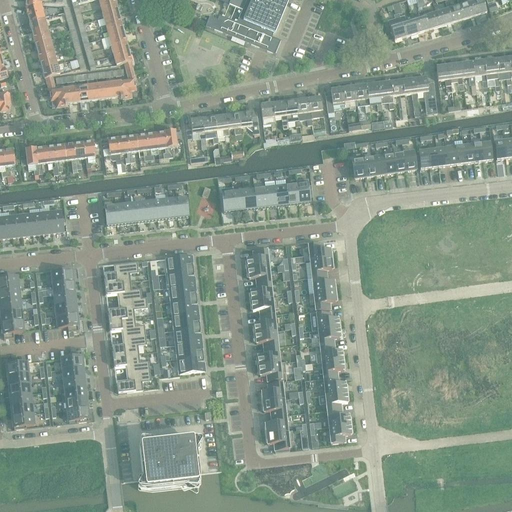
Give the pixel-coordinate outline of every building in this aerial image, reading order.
[(80,11),(100,6),(98,0),(93,2),(92,0),(76,0),(78,6),(80,11)] [(100,6),(101,10),(116,6),(114,0),(99,0),(98,0),(100,6)] [(285,5),(274,0),(214,0),(216,1),(216,0),(230,0),(228,6),(242,11),(236,24),(218,17),(217,21),(209,18),(205,28),(244,44),(275,57),(276,56),(275,56),(280,43),(281,43),(271,38),(285,5)] [(469,4),(474,19),(486,15),(481,0),(469,4)] [(469,4),(458,7),(463,22),(474,19),(469,4)] [(487,7),(489,15),(497,12),(495,4),(487,7)] [(73,7),(75,17),(81,15),(80,11),(78,6),(73,7)] [(101,10),(103,19),(119,15),(116,6),(101,10)] [(27,15),(29,23),(44,19),(41,8),(33,7),(26,9),(27,15)] [(451,26),(463,22),(458,7),(447,11),(451,26)] [(427,11),(422,12),(428,33),(440,29),(435,15),(428,17),(427,11)] [(443,12),(435,15),(440,29),(451,26),(447,11),(443,12)] [(64,13),(67,23),(73,21),(70,12),(64,13)] [(419,19),(412,22),(417,36),(428,33),(422,12),(417,14),(419,19)] [(75,17),(78,26),(84,24),(81,15),(75,17)] [(100,28),(101,30),(121,25),(119,15),(103,19),(105,27),(100,28)] [(394,44),(405,40),(399,19),(399,20),(398,16),(397,16),(395,17),(393,18),(394,21),(387,23),(394,44)] [(404,18),(399,19),(405,40),(417,36),(412,22),(406,24),(404,18)] [(47,28),(44,19),(29,23),(32,33),(47,28)] [(67,23),(69,32),(75,31),(73,21),(67,23)] [(78,26),(80,36),(86,34),(84,24),(78,26)] [(107,32),(109,39),(124,34),(121,25),(101,30),(102,33),(107,32)] [(49,38),(47,28),(32,33),(34,42),(49,38)] [(69,32),(72,42),(78,40),(75,31),(69,32)] [(80,36),(83,46),(89,44),(86,34),(80,36)] [(107,49),(111,48),(111,47),(126,43),(124,34),(109,39),(105,40),(107,49)] [(52,47),(49,38),(34,42),(37,51),(52,47)] [(72,42),(74,51),(80,49),(78,40),(72,42)] [(111,47),(111,48),(113,57),(129,53),(126,43),(111,47)] [(83,46),(85,54),(91,53),(89,44),(83,46)] [(54,56),(52,47),(37,51),(39,61),(54,56)] [(74,51),(77,60),(83,59),(80,49),(74,51)] [(85,54),(88,63),(94,62),(91,53),(85,54)] [(116,67),(124,65),(126,72),(133,70),(131,64),(131,63),(129,53),(113,57),(116,67)] [(39,61),(42,70),(57,66),(54,56),(39,61)] [(86,69),(83,59),(77,60),(80,71),(86,69)] [(508,60),(496,61),(498,75),(504,75),(505,81),(506,81),(506,87),(511,86),(509,74),(508,60)] [(497,75),(498,75),(496,61),(484,63),(486,77),(493,76),(494,88),(499,88),(497,75)] [(96,70),(94,62),(88,63),(90,71),(96,70)] [(486,77),(484,63),(472,64),(474,78),(481,77),(483,94),(488,93),(486,77)] [(476,95),(474,78),(472,64),(460,66),(462,80),(468,79),(469,87),(470,87),(471,96),(476,95)] [(45,81),(46,80),(47,85),(53,83),(52,79),(60,76),(57,66),(42,70),(45,81)] [(464,92),(462,80),(460,66),(448,67),(450,85),(451,85),(458,85),(459,93),(464,92)] [(452,93),(451,85),(450,85),(448,67),(436,69),(438,83),(444,82),(445,90),(446,90),(447,94),(452,93)] [(5,73),(4,70),(0,71),(0,82),(8,80),(7,73),(5,73)] [(129,81),(116,83),(116,91),(122,90),(123,99),(131,98),(130,92),(136,92),(134,80),(135,80),(133,73),(127,75),(129,81)] [(426,79),(414,81),(416,95),(423,94),(426,117),(437,115),(433,84),(427,85),(426,79)] [(419,117),(416,95),(414,81),(402,82),(404,96),(411,95),(414,118),(419,117)] [(407,119),(404,96),(402,82),(390,84),(392,98),(398,97),(401,120),(407,119)] [(120,100),(123,99),(122,90),(116,91),(116,83),(106,84),(108,99),(120,97),(120,100)] [(106,84),(96,85),(98,100),(108,99),(106,84)] [(394,110),(392,98),(390,84),(378,85),(381,106),(388,105),(389,111),(394,110)] [(89,101),(98,100),(96,85),(87,87),(89,101)] [(381,112),(381,106),(378,85),(366,87),(369,107),(376,106),(377,112),(381,112)] [(57,108),(65,107),(64,98),(69,97),(68,89),(55,91),(54,86),(48,88),(49,92),(50,102),(57,102),(57,108)] [(87,87),(77,88),(79,103),(89,101),(87,87)] [(370,113),(369,107),(366,87),(354,88),(356,102),(364,101),(365,114),(370,113)] [(67,104),(79,103),(77,88),(68,89),(69,97),(64,98),(65,107),(68,106),(67,104)] [(344,104),(356,102),(354,88),(342,90),(344,104)] [(2,90),(0,90),(0,112),(0,113),(0,114),(11,113),(10,102),(11,102),(10,95),(3,96),(2,90)] [(345,109),(344,104),(342,90),(330,92),(331,97),(325,98),(327,115),(334,114),(333,111),(345,109)] [(308,100),(310,114),(311,121),(322,119),(320,98),(308,100)] [(312,127),(311,121),(310,114),(308,100),(296,102),(298,116),(305,115),(306,122),(307,127),(312,127)] [(300,128),(298,116),(296,102),(284,103),(286,117),(291,117),(292,123),(294,123),(295,129),(300,128)] [(288,130),(286,117),(284,103),(272,105),(274,119),(275,119),(281,118),(283,130),(288,130)] [(276,131),(275,119),(274,119),(272,105),(260,106),(263,127),(270,126),(271,132),(276,131)] [(250,114),(238,115),(240,129),(251,128),(252,136),(259,135),(257,119),(251,119),(250,114)] [(241,141),(240,129),(238,115),(226,117),(228,131),(234,130),(235,136),(236,136),(236,142),(241,141)] [(226,117),(214,118),(216,132),(217,139),(224,138),(225,144),(229,143),(228,131),(226,117)] [(216,132),(214,118),(202,120),(205,141),(212,140),(213,145),(218,144),(216,132)] [(191,130),(185,131),(186,141),(193,141),(193,142),(200,141),(201,146),(206,146),(205,141),(202,120),(190,121),(191,130)] [(335,120),(329,121),(330,133),(337,132),(335,120)] [(359,125),(360,132),(371,130),(370,123),(359,124),(359,125)] [(349,133),(360,132),(359,125),(348,126),(349,133)] [(177,149),(175,132),(165,133),(168,160),(172,159),(172,154),(171,154),(170,150),(177,149)] [(165,133),(155,134),(157,151),(163,151),(164,155),(163,155),(163,160),(168,160),(165,133)] [(158,156),(157,151),(155,134),(146,136),(149,162),(154,161),(153,157),(158,156)] [(301,135),(289,137),(290,144),(302,142),(301,137),(301,135)] [(144,163),(149,162),(146,136),(137,137),(139,154),(145,153),(146,157),(144,158),(144,163)] [(131,155),(139,154),(137,137),(127,138),(130,164),(134,164),(134,159),(132,159),(131,155)] [(125,165),(130,164),(127,138),(117,139),(119,157),(126,156),(127,160),(125,160),(125,165)] [(119,157),(117,139),(107,141),(108,150),(109,156),(109,161),(112,163),(116,163),(116,166),(120,166),(119,157)] [(94,142),(83,143),(85,160),(86,170),(91,169),(90,165),(95,164),(95,159),(96,159),(94,142)] [(481,143),(481,146),(483,163),(493,162),(491,142),(481,143)] [(78,161),(85,160),(83,143),(74,145),(77,171),(81,171),(81,166),(79,166),(78,161)] [(506,161),(504,143),(494,144),(496,162),(506,161)] [(466,166),(475,164),(472,147),(472,144),(463,145),(463,148),(466,166)] [(73,172),(77,171),(74,145),(64,146),(66,163),(71,163),(73,172)] [(57,164),(66,163),(64,146),(55,147),(57,164)] [(483,163),(481,146),(472,147),(475,164),(483,163)] [(59,176),(57,164),(55,147),(45,148),(47,166),(55,165),(55,169),(53,169),(54,177),(59,176)] [(48,170),(47,166),(45,148),(36,150),(39,176),(43,175),(43,171),(48,170)] [(466,166),(463,148),(454,149),(457,167),(466,166)] [(445,150),(448,168),(457,167),(454,149),(445,150)] [(13,150),(2,151),(6,178),(11,177),(10,172),(15,172),(15,167),(16,167),(13,150)] [(34,176),(39,176),(36,150),(26,151),(28,172),(34,172),(34,176)] [(439,169),(448,168),(445,150),(437,152),(439,169)] [(413,152),(402,153),(405,173),(416,172),(413,152)] [(439,169),(437,152),(428,153),(430,170),(439,169)] [(402,153),(392,155),(395,175),(405,173),(402,153)] [(430,170),(428,153),(418,154),(420,171),(430,170)] [(383,156),(382,156),(385,176),(395,175),(392,155),(392,157),(383,158),(383,156)] [(382,156),(372,158),(375,178),(385,176),(382,156)] [(372,158),(362,159),(365,179),(375,178),(372,158)] [(365,179),(362,159),(351,161),(352,168),(350,169),(351,176),(353,176),(354,181),(365,179)] [(296,183),(296,186),(299,206),(310,205),(307,181),(296,183)] [(296,186),(286,188),(288,207),(299,206),(296,186)] [(286,188),(275,189),(277,208),(288,207),(286,188)] [(205,189),(202,198),(207,200),(210,191),(205,189)] [(275,189),(264,190),(266,210),(277,208),(275,189)] [(232,190),(221,191),(224,215),(234,213),(232,194),(232,190)] [(264,190),(253,191),(256,211),(266,210),(264,190)] [(253,191),(243,192),(245,212),(256,211),(253,191)] [(245,212),(243,192),(232,194),(234,213),(245,212)] [(175,200),(177,220),(178,221),(178,220),(188,219),(186,199),(176,200),(175,200)] [(165,201),(165,202),(167,221),(167,222),(168,222),(168,221),(177,220),(175,200),(166,202),(166,201),(165,201)] [(155,202),(155,203),(157,222),(157,223),(158,223),(158,222),(167,221),(165,202),(156,203),(156,202),(155,202)] [(145,203),(145,204),(147,224),(148,224),(157,222),(155,203),(145,204),(145,203)] [(135,204),(135,205),(137,225),(137,226),(138,226),(138,225),(147,224),(145,204),(135,205),(135,204)] [(125,205),(125,206),(127,226),(127,227),(128,227),(127,226),(137,225),(135,205),(125,206),(125,205)] [(114,207),(117,227),(117,228),(117,227),(127,226),(125,206),(115,207),(115,206),(114,207)] [(117,227),(114,207),(104,208),(107,228),(117,227)] [(60,214),(50,215),(52,235),(63,234),(60,214)] [(50,215),(39,217),(42,237),(52,235),(50,215)] [(39,217),(29,218),(32,238),(42,237),(39,217)] [(29,218),(19,219),(21,239),(32,238),(29,218)] [(19,219),(9,220),(11,240),(21,239),(19,219)] [(9,220),(0,221),(0,230),(1,241),(11,240),(9,220)] [(509,240),(496,241),(496,244),(497,244),(499,264),(500,264),(511,262),(510,249),(511,248),(511,239),(509,240)] [(484,245),(479,246),(480,255),(485,254),(487,268),(500,266),(500,264),(499,264),(497,244),(496,244),(484,245)] [(323,246),(309,247),(311,264),(332,261),(332,254),(330,254),(330,251),(324,252),(323,246)] [(459,247),(451,248),(453,264),(461,263),(473,261),(471,246),(459,247)] [(443,249),(431,250),(433,266),(445,265),(453,264),(451,248),(443,249)] [(393,252),(388,253),(389,258),(393,258),(395,273),(407,272),(408,272),(406,254),(406,249),(393,251),(393,252)] [(247,263),(246,263),(246,271),(269,268),(267,252),(252,254),(253,260),(247,261),(247,263)] [(406,254),(408,272),(407,272),(408,277),(421,275),(419,262),(425,261),(424,252),(418,253),(406,254)] [(166,261),(167,275),(193,272),(193,264),(191,264),(190,259),(191,259),(191,258),(166,261)] [(332,261),(311,264),(313,280),(327,278),(326,272),(332,271),(332,269),(333,269),(332,261)] [(104,276),(105,286),(130,283),(129,275),(138,274),(137,264),(114,267),(115,275),(104,276)] [(269,268),(246,271),(247,279),(249,279),(249,281),(255,280),(256,286),(271,284),(269,268)] [(52,275),(53,287),(73,285),(71,270),(59,272),(59,274),(52,275)] [(166,289),(169,289),(195,286),(194,285),(193,286),(193,280),(194,280),(193,272),(167,275),(165,275),(166,289)] [(0,278),(0,292),(18,291),(17,279),(9,280),(9,277),(0,278)] [(327,278),(313,280),(314,296),(336,293),(335,286),(334,286),(334,284),(327,284),(327,278)] [(117,295),(118,303),(141,301),(141,300),(140,291),(131,292),(130,283),(105,286),(107,296),(117,295)] [(250,295),(249,295),(250,303),(277,300),(272,300),(271,284),(256,286),(257,292),(250,293),(250,295)] [(73,285),(53,287),(54,298),(74,295),(73,285)] [(169,289),(170,304),(197,301),(196,292),(194,292),(193,286),(195,286),(169,289)] [(18,291),(0,292),(0,303),(19,302),(18,291)] [(336,293),(314,296),(316,312),(330,310),(330,304),(336,303),(336,301),(337,301),(336,293)] [(52,308),(52,309),(75,306),(74,295),(54,298),(55,307),(52,308)] [(108,312),(110,322),(134,320),(134,311),(147,310),(146,300),(141,300),(141,301),(118,303),(119,311),(108,312)] [(277,300),(250,303),(251,311),(252,311),(252,313),(259,312),(260,318),(274,317),(274,311),(278,310),(277,300)] [(197,301),(170,304),(172,318),(198,315),(197,315),(196,310),(198,309),(197,301)] [(19,302),(0,303),(0,308),(1,315),(21,312),(19,302)] [(75,306),(52,309),(53,320),(77,317),(75,306)] [(511,319),(511,309),(498,311),(501,333),(511,331),(511,319)] [(488,328),(482,329),(483,340),(489,339),(489,334),(501,333),(498,311),(486,313),(488,328)] [(1,315),(2,325),(22,323),(21,312),(1,315)] [(172,318),(174,333),(200,330),(199,321),(197,321),(197,316),(198,316),(198,315),(172,318)] [(331,315),(317,316),(319,333),(340,330),(339,322),(338,323),(338,320),(332,321),(331,315)] [(457,315),(451,316),(453,339),(465,337),(466,342),(472,341),(471,330),(465,331),(463,315),(457,316),(457,315)] [(440,334),(434,334),(435,345),(442,345),(441,340),(453,339),(451,316),(444,317),(438,318),(440,334)] [(77,317),(67,318),(57,319),(58,330),(68,329),(68,334),(79,333),(77,317)] [(254,327),(253,327),(254,335),(276,333),(274,317),(260,318),(260,324),(254,325),(254,327)] [(121,331),(122,339),(145,337),(144,327),(135,328),(134,320),(110,322),(111,333),(121,331)] [(403,330),(401,330),(402,339),(404,339),(405,347),(418,345),(418,350),(425,349),(424,338),(418,339),(415,321),(403,322),(403,330)] [(22,323),(2,325),(4,341),(8,341),(14,340),(13,335),(23,334),(22,323)] [(200,330),(174,333),(175,348),(201,345),(200,345),(199,339),(201,339),(200,330)] [(340,330),(319,333),(320,349),(335,347),(334,341),(340,340),(340,338),(341,338),(340,330)] [(276,333),(254,335),(255,343),(256,343),(256,346),(263,345),(263,351),(278,349),(276,333)] [(113,348),(114,359),(139,356),(138,348),(146,347),(145,337),(122,339),(123,347),(113,348)] [(175,348),(177,362),(203,359),(202,351),(201,351),(200,346),(201,345),(175,348)] [(335,347),(320,349),(322,365),(344,362),(343,355),(342,355),(342,352),(335,353),(335,347)] [(258,360),(257,360),(257,368),(284,365),(284,364),(280,365),(278,349),(263,351),(264,357),(257,358),(258,360)] [(61,361),(63,372),(83,370),(81,354),(71,355),(71,360),(61,361)] [(126,368),(126,376),(149,373),(148,363),(140,364),(139,356),(114,359),(115,369),(126,368)] [(204,367),(203,359),(177,362),(179,376),(204,373),(204,372),(203,372),(202,367),(204,367)] [(6,362),(8,379),(28,376),(27,365),(17,366),(16,361),(11,362),(6,362)] [(344,362),(322,365),(324,381),(338,379),(338,373),(344,372),(344,370),(345,370),(344,362)] [(284,365),(257,368),(258,376),(259,376),(260,378),(266,377),(267,384),(282,382),(281,375),(286,375),(284,365)] [(83,370),(63,372),(64,383),(84,380),(83,370)] [(151,383),(149,373),(126,376),(127,383),(117,385),(118,395),(143,393),(142,384),(151,383)] [(28,376),(8,379),(9,389),(29,386),(28,376)] [(338,379),(324,381),(326,397),(348,394),(347,387),(346,387),(345,385),(339,385),(338,379)] [(84,380),(64,383),(65,393),(85,391),(84,380)] [(510,392),(498,394),(501,416),(501,415),(511,414),(511,407),(511,398),(511,397),(511,384),(509,385),(510,392)] [(262,396),(261,396),(262,404),(284,402),(282,385),(267,386),(268,393),(262,394),(262,396)] [(29,386),(9,389),(10,399),(30,397),(29,386)] [(486,388),(479,389),(480,401),(487,400),(489,417),(501,416),(498,394),(487,395),(486,388)] [(467,397),(455,399),(458,421),(464,420),(470,419),(468,403),(475,402),(474,389),(466,390),(467,397)] [(85,391),(65,393),(66,403),(86,401),(85,391)] [(409,407),(407,407),(408,416),(410,416),(411,424),(424,422),(422,404),(428,404),(427,393),(420,393),(420,398),(408,400),(409,407)] [(443,393),(436,394),(437,406),(444,405),(446,422),(452,421),(452,422),(458,421),(455,399),(444,400),(443,393)] [(348,394),(326,397),(328,413),(342,411),(341,405),(348,404),(347,402),(349,402),(348,394)] [(10,399),(11,409),(31,407),(30,397),(10,399)] [(86,401),(66,403),(67,413),(87,411),(86,401)] [(284,402),(262,404),(262,412),(264,412),(264,414),(270,413),(271,419),(286,418),(284,402)] [(31,407),(11,409),(13,419),(33,417),(31,407)] [(87,411),(67,413),(68,423),(76,422),(76,425),(89,423),(87,411)] [(342,411),(328,413),(330,429),(351,427),(350,419),(349,419),(349,417),(343,418),(342,411)] [(33,417),(13,419),(14,432),(26,430),(26,428),(34,427),(33,417)] [(265,428),(264,429),(265,436),(292,433),(287,433),(286,418),(271,419),(272,425),(265,426),(265,428)] [(351,427),(330,429),(331,445),(346,444),(345,437),(351,437),(351,434),(352,434),(351,427)] [(292,433),(265,436),(266,444),(267,444),(268,446),(274,446),(275,455),(289,453),(289,449),(289,444),(293,443),(292,433)] [(142,448),(147,490),(198,484),(197,476),(193,441),(142,448)] [(501,466),(495,467),(497,478),(503,477),(502,472),(511,471),(511,449),(506,449),(506,450),(500,451),(501,466)] [(477,453),(464,454),(467,477),(479,475),(480,480),(486,479),(485,468),(479,469),(477,453)] [(454,472),(448,472),(449,483),(455,483),(455,478),(467,477),(464,454),(464,455),(452,456),(454,472)] [(417,471),(415,471),(416,480),(418,480),(419,487),(431,486),(432,491),(439,490),(438,479),(432,479),(429,461),(416,463),(417,471)]
